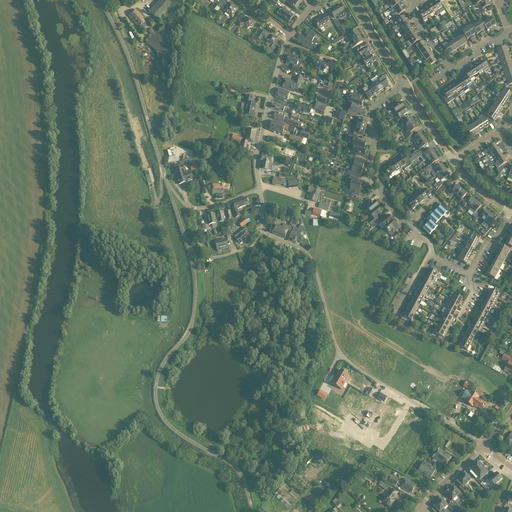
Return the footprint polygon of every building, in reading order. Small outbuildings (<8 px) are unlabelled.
[(159,21),(173,5),(166,0),(160,0),(149,12),(159,21)] [(217,7),(219,8),(219,7),(220,9),(224,11),(232,17),(238,9),(230,3),(228,5),(225,3),(226,1),(224,0),(221,0),(219,5),(217,7)] [(297,8),(303,0),(292,0),(290,4),(286,1),(286,2),(297,10),(298,9),(297,8)] [(401,3),(405,1),(404,0),(400,0),(398,1),(397,0),(395,0),(387,5),(388,7),(392,5),(393,8),(395,7),(395,6),(401,3)] [(433,4),(440,14),(444,11),(436,0),(435,1),(436,3),(433,4)] [(488,0),(487,0),(475,5),(476,7),(480,5),(482,9),(490,5),(488,0)] [(405,11),(409,8),(408,6),(404,9),(401,3),(395,6),(395,7),(398,11),(396,12),(398,15),(405,11)] [(427,6),(433,14),(435,12),(437,16),(440,14),(433,4),(430,6),(430,5),(427,6)] [(334,18),(345,12),(341,5),(330,11),(334,18)] [(423,11),(428,18),(431,17),(430,16),(433,14),(427,6),(425,8),(426,9),(423,11)] [(289,22),(293,16),(287,11),(288,10),(284,7),(281,10),(284,12),(281,16),(289,22)] [(139,27),(146,21),(136,10),(129,16),(139,27)] [(424,21),(426,20),(428,18),(423,11),(421,13),(420,11),(418,13),(424,21)] [(250,18),(246,19),(244,17),(244,15),(242,14),(237,20),(239,22),(239,23),(240,27),(244,26),(248,29),(252,28),(256,22),(250,18)] [(319,29),(330,22),(325,14),(321,17),(315,21),(317,25),(319,29)] [(397,21),(399,24),(396,26),(397,28),(408,20),(407,18),(405,19),(404,16),(397,21)] [(487,21),(493,30),(495,29),(494,27),(497,25),(491,18),(487,21)] [(408,20),(397,28),(398,30),(402,27),(404,30),(410,26),(408,23),(410,23),(408,20)] [(334,22),(338,29),(339,31),(342,29),(337,21),(334,22)] [(476,24),(484,36),(486,35),(483,31),(486,29),(487,31),(481,21),(476,24)] [(481,21),(487,31),(490,29),(491,32),(493,30),(487,21),(483,24),(481,21)] [(471,26),(477,35),(479,33),(482,38),(484,36),(476,24),(472,27),(471,26)] [(404,30),(406,33),(402,36),(403,37),(415,30),(413,28),(412,29),(410,26),(404,30)] [(466,29),(474,41),(476,40),(474,36),(476,34),(477,35),(471,26),(466,29)] [(474,41),(466,29),(462,32),(467,40),(470,38),(472,42),(474,41)] [(312,49),(313,46),(315,47),(314,49),(318,51),(322,43),(319,42),(317,45),(315,43),(317,40),(313,38),(315,34),(307,30),(303,37),(306,39),(303,44),(312,49)] [(415,30),(403,37),(404,39),(408,37),(410,40),(416,35),(415,33),(416,32),(415,30)] [(352,41),(360,36),(356,31),(345,38),(346,41),(350,38),(352,41)] [(169,46),(163,38),(158,32),(146,41),(148,45),(151,46),(152,47),(153,48),(155,50),(156,51),(157,52),(157,54),(158,55),(158,57),(161,61),(173,51),(169,46)] [(272,50),(275,46),(280,48),(281,46),(279,44),(280,43),(277,40),(278,39),(273,35),(273,36),(271,35),(271,36),(266,32),(262,37),(268,41),(266,43),(270,46),(269,48),(272,50)] [(163,38),(169,46),(174,43),(168,35),(163,38)] [(422,35),(418,38),(416,35),(410,40),(408,41),(411,46),(424,38),(422,35)] [(360,36),(352,41),(354,44),(350,46),(352,49),(363,42),(360,36)] [(457,39),(463,48),(465,47),(464,45),(467,43),(462,36),(457,39)] [(463,48),(457,39),(453,42),(458,49),(460,48),(461,50),(463,48)] [(416,44),(417,45),(414,47),(418,52),(428,46),(426,43),(427,43),(425,40),(422,42),(421,40),(416,44)] [(458,49),(453,42),(451,40),(447,42),(455,54),(456,53),(455,51),(458,49)] [(453,56),(455,54),(447,42),(446,43),(448,45),(444,48),(449,55),(451,54),(453,56)] [(354,55),(358,53),(360,57),(369,52),(367,49),(370,48),(367,43),(361,46),(352,52),(353,55),(354,55)] [(428,46),(418,52),(421,57),(431,51),(428,46)] [(496,49),(498,54),(495,55),(495,56),(508,52),(506,46),(496,49)] [(364,63),(372,57),(374,55),(372,51),(369,53),(369,52),(360,57),(361,57),(364,62),(363,62),(364,63)] [(431,51),(421,57),(425,62),(435,56),(431,51)] [(499,56),(500,60),(497,61),(497,62),(510,58),(508,52),(495,56),(496,57),(499,56)] [(286,62),(294,65),(294,66),(293,66),(291,70),(299,73),(300,68),(300,66),(301,64),(301,63),(301,62),(301,61),(300,60),(299,59),(298,59),(299,58),(289,55),(286,62)] [(435,56),(425,62),(429,70),(436,65),(435,63),(438,61),(435,56)] [(372,57),(364,63),(368,70),(379,63),(376,58),(373,60),(372,57)] [(501,63),(502,66),(499,67),(499,68),(511,64),(510,58),(497,62),(498,64),(501,63)] [(324,70),(325,66),(333,69),(335,63),(329,61),(328,64),(315,60),(312,68),(319,71),(320,68),(324,70)] [(481,62),(479,63),(484,71),(488,68),(489,69),(491,68),(488,64),(487,65),(484,61),(481,63),(481,62)] [(473,65),(480,76),(485,73),(483,71),(484,71),(479,63),(476,65),(475,64),(473,65)] [(503,69),(504,72),(501,73),(501,74),(511,70),(511,65),(511,64),(499,68),(499,70),(503,69)] [(468,68),(475,79),(480,76),(473,65),(471,67),(471,66),(468,68)] [(469,80),(470,80),(474,77),(475,79),(468,68),(469,70),(467,71),(468,72),(465,74),(469,80)] [(504,75),(506,78),(503,79),(503,80),(511,77),(511,70),(501,74),(501,76),(504,75)] [(462,80),(467,86),(471,83),(470,80),(469,80),(465,74),(466,76),(464,77),(465,78),(462,80)] [(297,92),(302,77),(297,75),(295,82),(286,79),(283,87),(297,92)] [(378,80),(385,90),(390,87),(386,82),(389,80),(385,75),(383,77),(378,80)] [(506,81),(508,84),(505,85),(505,88),(509,86),(508,85),(511,84),(511,77),(503,80),(503,81),(502,81),(503,81),(503,82),(506,81)] [(373,84),(379,93),(385,90),(378,80),(373,84)] [(458,84),(464,93),(469,90),(466,86),(467,86),(462,80),(460,81),(461,82),(458,84)] [(368,87),(374,97),(379,93),(373,84),(368,87)] [(458,94),(459,96),(464,93),(458,84),(456,86),(455,85),(453,86),(457,93),(458,94)] [(363,90),(362,89),(359,91),(363,96),(365,94),(369,100),(374,97),(368,87),(367,87),(366,85),(365,85),(364,85),(364,86),(364,87),(365,89),(363,90)] [(458,94),(457,93),(453,86),(450,88),(449,87),(447,88),(455,99),(459,96),(458,94)] [(447,104),(450,102),(455,99),(447,88),(445,89),(446,91),(443,92),(444,94),(442,96),(447,104)] [(287,100),(290,93),(278,89),(276,97),(287,100)] [(501,93),(509,99),(511,94),(511,93),(504,89),(501,93)] [(509,99),(501,93),(498,98),(506,103),(509,99)] [(350,105),(352,105),(361,108),(363,101),(359,100),(360,97),(351,94),(349,97),(352,98),(350,105)] [(325,103),(327,98),(316,95),(315,100),(325,103)] [(253,116),(256,104),(251,103),(253,97),(246,96),(245,102),(247,102),(245,115),(253,116)] [(506,103),(498,98),(495,103),(503,108),(506,103)] [(292,113),(293,110),(284,107),(272,103),(271,108),(283,112),(284,110),(292,113)] [(309,113),(311,109),(296,103),(294,109),(303,113),(304,111),(309,113)] [(394,115),(406,107),(403,103),(401,104),(401,103),(396,107),(394,104),(389,108),(390,110),(391,110),(393,113),(395,111),(396,113),(394,115)] [(503,108),(495,103),(492,107),(500,112),(503,108)] [(324,113),(327,106),(320,104),(318,110),(324,113)] [(363,108),(361,108),(352,105),(350,111),(348,111),(347,114),(355,117),(356,117),(357,114),(361,115),(363,108)] [(409,111),(406,107),(394,115),(397,119),(396,120),(398,123),(405,118),(403,116),(408,113),(407,112),(409,111)] [(500,112),(492,107),(489,112),(497,117),(500,112)] [(343,120),(346,113),(339,110),(336,117),(343,120)] [(299,124),(288,120),(288,119),(286,118),(286,117),(284,117),(285,115),(275,112),(273,119),(286,123),(298,127),(299,124)] [(497,117),(489,112),(486,116),(485,117),(488,120),(490,119),(494,122),(497,117)] [(479,120),(485,128),(489,125),(487,122),(488,120),(485,117),(483,115),(482,116),(483,118),(479,120)] [(355,117),(353,122),(352,125),(365,130),(367,124),(361,122),(362,119),(356,117),(355,117)] [(405,118),(398,123),(401,128),(405,126),(407,128),(414,123),(411,118),(406,121),(404,119),(405,119),(405,118)] [(485,128),(479,120),(475,123),(480,131),(485,128)] [(287,130),(289,125),(286,124),(285,125),(272,121),(271,126),(284,130),(284,129),(287,130)] [(414,123),(407,128),(409,131),(404,133),(408,138),(405,140),(411,136),(414,134),(413,131),(418,128),(414,123)] [(480,131),(475,123),(470,126),(476,134),(480,131)] [(352,125),(352,126),(350,134),(356,136),(357,133),(363,135),(363,134),(365,134),(365,131),(365,130),(352,125)] [(284,130),(271,126),(269,130),(282,135),(284,130)] [(476,134),(470,126),(466,129),(471,137),(476,134)] [(248,142),(252,129),(244,128),(243,132),(245,133),(241,148),(248,150),(249,146),(247,145),(248,142)] [(248,142),(256,144),(259,131),(252,129),(248,142)] [(411,136),(405,140),(407,143),(412,139),(416,144),(424,138),(421,133),(412,139),(411,136)] [(242,138),(233,135),(229,134),(228,138),(232,139),(240,142),(241,140),(242,141),(242,138)] [(301,144),(302,139),(290,135),(289,139),(301,144)] [(352,145),(366,150),(364,149),(366,143),(357,140),(358,137),(350,135),(348,139),(354,140),(352,145)] [(424,138),(416,144),(419,150),(414,153),(416,156),(421,152),(420,149),(428,144),(424,138)] [(366,150),(352,145),(352,146),(354,146),(353,151),(348,149),(346,154),(355,156),(356,153),(364,156),(366,150)] [(486,157),(499,148),(498,147),(496,148),(495,145),(483,153),(486,157)] [(166,158),(172,157),(176,156),(175,154),(175,153),(174,148),(170,149),(170,150),(165,152),(166,158)] [(500,150),(499,148),(486,157),(484,159),(486,163),(489,162),(500,154),(499,151),(500,150)] [(294,157),(295,152),(286,149),(284,154),(294,157)] [(421,152),(416,156),(418,158),(423,155),(426,160),(435,154),(431,149),(423,154),(421,152)] [(495,164),(505,157),(509,155),(507,153),(504,155),(504,156),(502,157),(500,154),(489,162),(492,166),(495,164)] [(398,160),(403,167),(410,162),(409,160),(406,156),(404,158),(402,154),(400,156),(401,158),(398,160)] [(435,154),(426,160),(430,165),(425,169),(423,170),(425,172),(432,168),(430,165),(439,159),(435,154)] [(259,169),(271,171),(276,172),(276,167),(271,166),(272,163),(273,158),(261,157),(260,161),(259,169)] [(353,167),(362,170),(364,164),(360,162),(361,159),(354,157),(353,161),(352,163),(354,164),(353,167)] [(506,159),(505,157),(495,164),(498,168),(496,170),(500,175),(502,172),(507,165),(506,163),(504,160),(506,159)] [(403,167),(398,160),(395,162),(394,160),(392,161),(398,170),(403,167)] [(389,166),(396,176),(400,173),(398,170),(392,161),(390,162),(392,164),(389,166)] [(510,174),(509,176),(508,179),(511,180),(511,164),(510,163),(509,166),(507,165),(502,172),(505,174),(506,172),(510,174)] [(183,183),(183,182),(178,166),(178,165),(173,166),(179,184),(183,183)] [(183,182),(183,183),(188,182),(187,181),(192,180),(189,171),(185,173),(183,165),(178,166),(183,182)] [(442,165),(434,170),(432,168),(425,172),(426,171),(427,172),(425,173),(426,175),(428,174),(433,171),(437,176),(445,170),(442,165)] [(350,166),(348,171),(347,175),(350,176),(357,178),(358,175),(360,176),(362,170),(353,167),(350,166)] [(396,176),(389,166),(386,168),(384,166),(382,167),(389,177),(393,174),(395,177),(396,176)] [(288,169),(285,168),(284,174),(280,173),(279,177),(287,178),(288,169)] [(445,170),(437,176),(438,178),(435,180),(435,181),(437,183),(435,184),(437,187),(438,189),(443,184),(441,181),(449,175),(445,170)] [(350,186),(361,189),(360,189),(362,183),(356,181),(357,178),(350,176),(348,182),(351,183),(350,186)] [(278,177),(278,178),(275,177),(273,177),(272,185),(275,185),(275,184),(284,186),(287,187),(288,183),(284,183),(285,179),(287,179),(278,177)] [(289,189),(299,188),(297,180),(288,181),(289,189)] [(208,194),(206,185),(205,181),(200,182),(203,195),(208,194)] [(229,185),(224,185),(213,184),(212,195),(216,195),(216,199),(222,199),(222,194),(229,194),(229,185)] [(316,202),(320,189),(309,186),(307,192),(310,193),(308,199),(316,202)] [(361,189),(350,186),(351,186),(350,189),(347,188),(345,194),(352,196),(353,193),(359,195),(361,189)] [(457,196),(463,189),(459,186),(459,187),(457,186),(454,189),(452,187),(447,192),(452,196),(454,193),(457,196)] [(430,199),(432,197),(435,195),(431,190),(430,191),(429,190),(427,191),(425,189),(420,192),(426,199),(429,197),(430,199)] [(466,192),(463,189),(457,196),(459,198),(457,201),(461,205),(466,199),(464,197),(467,194),(465,193),(466,192)] [(416,196),(423,205),(425,203),(424,201),(426,199),(420,192),(416,196)] [(412,199),(417,206),(420,204),(421,206),(423,205),(416,196),(412,199)] [(233,202),(234,206),(231,208),(235,218),(240,216),(238,209),(249,205),(246,197),(233,202)] [(415,208),(417,206),(412,199),(412,200),(410,197),(405,201),(407,203),(404,206),(409,211),(411,208),(414,212),(416,210),(415,208)] [(466,199),(461,205),(460,206),(463,209),(464,207),(468,211),(477,202),(472,198),(470,200),(467,198),(466,199)] [(369,214),(379,206),(375,201),(369,206),(367,203),(365,203),(361,206),(364,210),(367,208),(370,213),(369,214)] [(477,202),(468,211),(469,211),(469,210),(474,214),(472,216),(475,218),(477,215),(481,211),(479,209),(481,206),(477,202)] [(379,206),(369,214),(373,219),(368,223),(370,225),(378,219),(376,217),(382,212),(378,207),(379,206)] [(446,219),(448,216),(450,214),(452,212),(447,207),(445,209),(441,206),(437,210),(446,219)] [(320,217),(322,211),(322,210),(314,209),(312,215),(320,217)] [(431,212),(441,222),(445,218),(446,219),(437,210),(435,212),(433,211),(431,212)] [(479,218),(484,223),(491,214),(486,210),(479,218),(477,215),(475,218),(473,220),(475,223),(479,218)] [(221,222),(221,223),(226,222),(225,220),(227,220),(227,221),(232,220),(231,217),(230,211),(226,212),(224,213),(223,211),(216,213),(218,223),(221,222)] [(429,218),(436,224),(439,220),(441,222),(431,212),(430,214),(431,216),(429,218)] [(213,228),(217,227),(214,213),(207,215),(209,225),(212,224),(213,228)] [(385,227),(392,221),(391,219),(392,218),(390,215),(388,217),(386,214),(379,220),(381,222),(381,223),(385,227)] [(486,229),(485,231),(483,229),(480,233),(484,236),(492,228),(489,226),(496,219),(491,214),(484,223),(482,225),(486,229)] [(427,224),(434,231),(438,226),(436,224),(429,218),(427,220),(430,222),(427,224)] [(244,219),(238,223),(241,227),(247,223),(244,219)] [(392,221),(385,227),(388,232),(390,230),(393,233),(400,227),(396,222),(394,223),(392,221)] [(292,227),(289,226),(283,224),(282,227),(275,225),(272,233),(285,238),(288,230),(290,231),(292,227)] [(434,231),(427,224),(425,227),(423,225),(421,227),(430,235),(434,231)] [(239,231),(241,234),(238,237),(236,235),(234,236),(240,244),(248,238),(246,234),(248,233),(244,228),(239,231)] [(294,228),(292,233),(291,233),(289,238),(293,240),(292,241),(294,242),(297,235),(296,235),(297,233),(297,232),(298,230),(294,228)] [(299,236),(300,234),(302,231),(298,230),(297,232),(297,233),(296,235),(297,235),(294,242),(296,242),(297,241),(300,243),(303,237),(299,236)] [(205,237),(204,231),(195,232),(197,239),(205,237)] [(474,232),(472,236),(471,235),(468,240),(477,245),(479,240),(480,237),(474,232)] [(226,239),(215,242),(217,250),(218,251),(221,250),(221,249),(221,248),(223,247),(224,248),(228,247),(226,239)] [(466,245),(474,250),(477,245),(468,240),(466,245)] [(205,252),(204,249),(205,249),(204,247),(205,247),(203,243),(201,243),(201,242),(193,245),(196,251),(195,251),(197,255),(205,252)] [(463,250),(472,254),(474,250),(466,245),(463,250)] [(499,249),(508,254),(511,249),(504,245),(503,247),(501,246),(499,249)] [(497,254),(505,259),(508,254),(499,249),(497,254)] [(461,255),(469,259),(472,254),(463,250),(461,255)] [(494,259),(503,264),(505,259),(497,254),(494,259)] [(469,259),(461,255),(458,260),(466,264),(469,259)] [(491,264),(500,269),(503,264),(494,259),(491,264)] [(489,269),(497,274),(500,269),(491,264),(489,269)] [(435,269),(434,272),(429,269),(428,270),(429,271),(428,275),(436,279),(440,271),(435,269)] [(497,274),(489,269),(486,275),(495,279),(497,274)] [(423,278),(434,284),(436,279),(428,275),(426,278),(424,277),(423,278)] [(420,283),(431,289),(434,284),(423,278),(422,280),(424,281),(423,284),(420,283)] [(431,289),(420,283),(418,287),(426,292),(429,288),(431,289)] [(415,292),(424,297),(426,292),(418,287),(415,292)] [(496,288),(494,291),(491,290),(490,292),(502,298),(503,296),(500,294),(502,291),(496,288)] [(413,297),(421,302),(424,297),(415,292),(413,297)] [(488,297),(496,302),(497,299),(501,301),(502,298),(490,292),(490,293),(488,292),(486,295),(488,296),(488,297)] [(451,299),(461,305),(462,303),(460,302),(462,299),(453,294),(451,299)] [(421,307),(422,306),(419,305),(421,302),(413,297),(410,302),(421,307)] [(485,302),(493,307),(496,302),(488,297),(485,302)] [(461,305),(451,299),(448,304),(457,308),(459,305),(461,306),(461,305)] [(420,309),(421,307),(410,302),(408,306),(416,311),(418,308),(420,309)] [(482,307),(491,311),(493,307),(485,302),(485,303),(483,302),(481,305),(483,306),(482,307)] [(457,308),(448,304),(446,308),(456,314),(457,313),(455,312),(457,308)] [(405,311),(414,316),(416,311),(408,306),(405,311)] [(479,312),(488,316),(491,311),(482,307),(479,312)] [(456,314),(446,308),(443,313),(454,319),(452,318),(454,315),(456,316),(456,314)] [(406,322),(408,319),(411,321),(414,316),(405,311),(403,316),(401,319),(406,322)] [(477,317),(485,321),(488,316),(479,312),(478,311),(476,314),(478,315),(477,317)] [(454,319),(443,313),(446,315),(443,319),(452,324),(454,319)] [(472,321),(483,326),(485,321),(477,317),(474,322),(473,321),(472,321)] [(452,324),(443,319),(441,324),(449,329),(452,324)] [(472,327),(480,331),(483,326),(472,321),(471,324),(473,325),(472,327)] [(449,329),(441,324),(438,329),(447,333),(449,329)] [(467,331),(475,335),(477,331),(479,333),(480,331),(472,327),(471,328),(469,327),(467,331)] [(447,333),(438,329),(435,334),(444,338),(447,333)] [(464,336),(472,340),(475,335),(467,331),(464,336)] [(461,341),(470,345),(472,340),(464,336),(461,341)] [(470,345),(461,341),(458,346),(467,350),(470,345)] [(489,346),(484,354),(488,356),(493,348),(489,346)] [(511,358),(508,356),(504,354),(502,358),(509,362),(504,371),(511,375),(511,358)] [(336,377),(345,382),(349,375),(340,370),(336,377)] [(346,383),(345,382),(336,377),(335,376),(331,383),(341,389),(346,383)] [(466,381),(463,386),(463,387),(466,389),(470,391),(473,386),(466,381)] [(481,409),(485,403),(477,399),(479,397),(471,392),(465,402),(472,407),(473,406),(477,408),(477,407),(481,409)] [(351,403),(346,411),(357,417),(362,409),(351,403)] [(391,403),(383,412),(391,418),(399,409),(391,403)] [(383,412),(376,421),(384,428),(391,418),(383,412)] [(417,415),(411,426),(418,430),(425,419),(417,415)] [(324,420),(317,431),(325,436),(332,424),(324,420)] [(344,434),(338,443),(348,449),(354,441),(344,434)] [(354,441),(348,449),(359,455),(364,447),(354,441)] [(395,443),(390,451),(401,457),(406,450),(395,443)] [(433,458),(434,459),(432,462),(435,464),(437,461),(445,467),(451,458),(439,449),(433,458)] [(477,461),(469,469),(480,481),(488,473),(477,461)] [(417,472),(424,476),(429,480),(436,469),(424,462),(417,472)] [(463,488),(471,479),(465,472),(462,475),(462,476),(456,481),(463,488)] [(489,473),(480,482),(481,483),(490,474),(489,473)] [(491,474),(485,479),(488,482),(488,481),(494,487),(501,480),(495,474),(493,476),(491,474)] [(406,479),(403,484),(398,481),(392,478),(393,477),(391,476),(388,481),(396,486),(397,484),(401,487),(401,488),(411,494),(416,485),(406,479)] [(454,487),(449,491),(448,491),(445,494),(452,501),(456,496),(458,498),(461,494),(460,493),(454,487)] [(393,499),(398,493),(392,489),(387,495),(387,494),(381,502),(390,509),(396,501),(393,499)] [(438,502),(433,506),(438,511),(444,511),(445,511),(443,509),(447,505),(441,498),(438,501),(438,502)]
